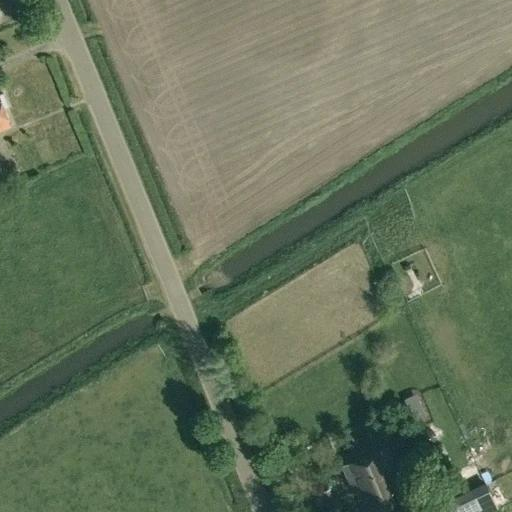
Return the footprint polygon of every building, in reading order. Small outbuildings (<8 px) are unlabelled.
[(0,129),(12,125),(0,93),(0,129)] [(396,467),(387,446),(342,464),(355,494),(357,493),(365,511),(385,511),(409,502),(395,468),(396,467)] [(320,491),(328,511),(330,511),(342,507),(334,485),(320,491)] [(483,511),(472,488),(421,511),(483,511)] [(490,488),(480,492),(488,511),(496,511),(500,510),(490,488)]
